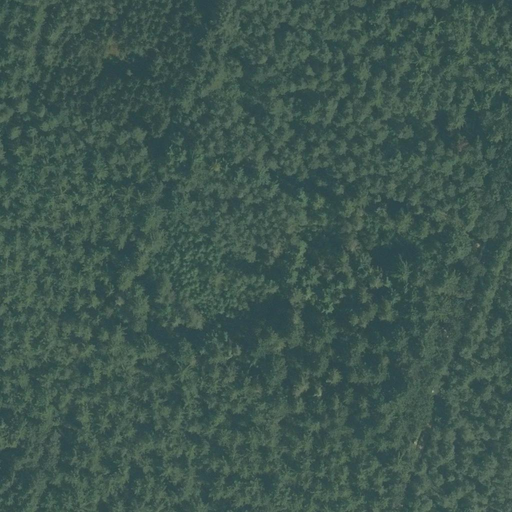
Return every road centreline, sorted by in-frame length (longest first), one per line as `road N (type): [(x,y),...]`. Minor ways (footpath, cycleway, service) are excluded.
road 1 (track): [(208,0),(34,511)]
road 2 (track): [(0,88),(497,230)]
road 3 (track): [(511,186),(398,511)]
road 4 (track): [(0,401),(266,511)]
